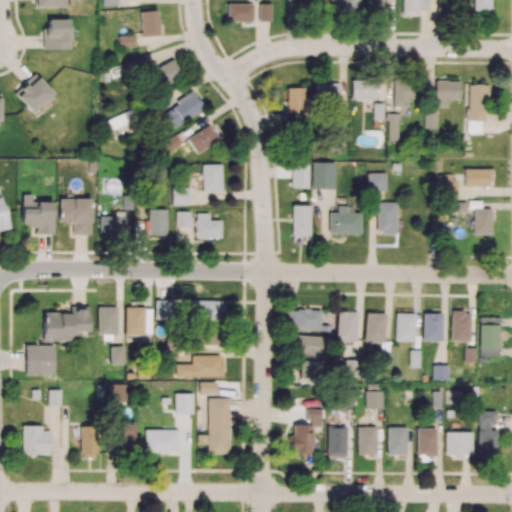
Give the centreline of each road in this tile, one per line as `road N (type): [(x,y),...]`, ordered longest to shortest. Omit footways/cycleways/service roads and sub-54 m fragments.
road 1 (residential): [(261,511),(260,141),(251,112),(206,51),(195,0)]
road 2 (residential): [(511,493),(0,491)]
road 3 (residential): [(511,275),(7,276)]
road 4 (residential): [(511,48),(293,48),(226,78)]
